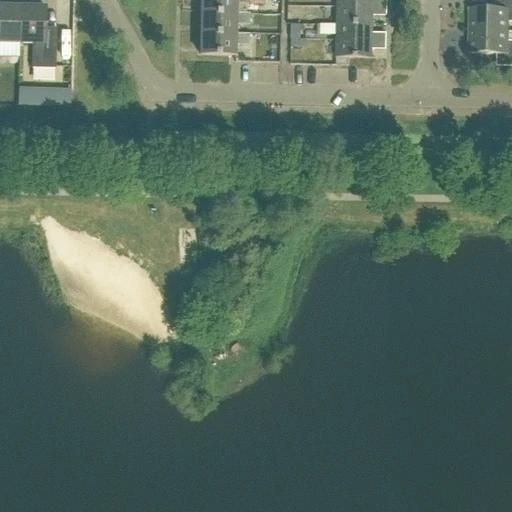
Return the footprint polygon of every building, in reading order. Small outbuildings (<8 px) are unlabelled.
[(249,0),(200,0),(201,15),(236,16),(236,15),(236,6),(249,6),(249,0)] [(371,2),(370,0),(336,0),(336,9),(385,10),(385,2),(371,2)] [(0,44),(19,45),(20,9),(0,8),(0,44)] [(20,9),(19,45),(30,45),(29,71),(55,71),(56,35),(44,35),(45,10),(20,9)] [(385,18),(385,10),(336,9),(336,26),(370,27),(371,18),(385,18)] [(511,10),(470,10),(469,33),(508,34),(508,22),(511,22),(511,10)] [(249,16),(236,15),(236,16),(201,15),(200,36),(235,36),(236,26),(249,27),(249,16)] [(370,36),(370,27),(336,26),(335,42),(384,44),(385,36),(370,36)] [(511,42),(508,43),(508,34),(469,33),(469,56),(497,56),(497,68),(511,68),(511,42)] [(249,37),(235,36),(200,36),(200,57),(235,58),(235,47),(248,47),(249,37)] [(384,52),(384,44),(335,42),(335,60),(370,61),(370,52),(384,52)] [(31,107),(31,108),(69,109),(69,108),(70,93),(32,92),(31,107)]
